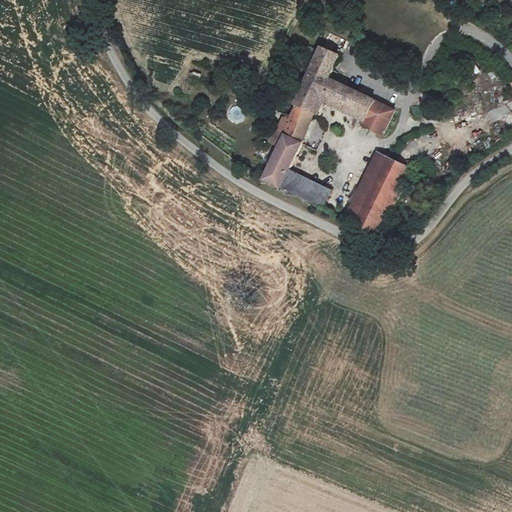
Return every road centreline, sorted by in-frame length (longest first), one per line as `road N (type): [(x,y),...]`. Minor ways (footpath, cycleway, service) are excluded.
road 1 (residential): [(511,150),(468,177),(409,245),(340,235),(242,186),(147,111),(116,70),(84,0)]
road 2 (residential): [(511,66),(482,33),(455,28),(436,37),(425,59),(426,83)]
